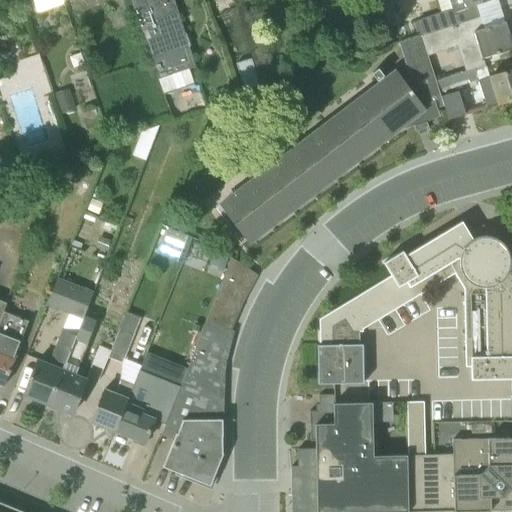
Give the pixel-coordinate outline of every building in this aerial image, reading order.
[(196,67),(173,0),(131,0),(158,80),(196,67)] [(492,0),(449,0),(452,10),(417,22),(421,36),(458,24),(480,17),(476,5),(492,0)] [(458,24),(421,36),(428,57),(457,48),(458,50),(465,48),(469,62),(481,59),(511,49),(511,44),(505,22),(473,32),(473,33),(462,37),(458,24)] [(444,106),(441,97),(428,57),(421,36),(398,43),(405,64),(384,80),(388,85),(224,210),(249,243),(425,109),(430,105),(433,110),(444,106)] [(259,86),(251,60),(236,64),(244,91),(259,86)] [(511,99),(511,70),(478,82),(486,107),(498,103),(498,104),(511,99)] [(458,92),(441,97),(444,106),(448,120),(465,115),(458,92)] [(511,267),(510,267),(510,264),(510,262),(510,259),(510,257),(509,254),(508,252),(507,250),(509,249),(507,246),(506,244),(504,242),(502,240),(499,239),(497,237),(496,239),(494,238),(491,237),(488,237),(486,237),(483,237),(480,237),(478,238),(475,238),(473,240),(462,222),(405,256),(403,252),(383,263),(391,276),(319,320),(320,345),(317,346),(318,385),(364,384),(363,345),(359,345),(359,332),(363,332),(363,329),(454,274),(464,290),(466,367),(471,367),(471,380),(511,378),(511,267)] [(160,254),(185,261),(192,233),(168,227),(160,254)] [(221,454),(220,419),(220,405),(221,367),(230,330),(231,331),(243,303),(258,276),(231,258),(161,435),(175,441),(165,466),(177,471),(177,470),(198,479),(200,472),(211,477),(221,454)] [(81,319),(93,292),(57,278),(47,305),(81,319)] [(79,329),(76,337),(55,387),(49,404),(73,414),(87,380),(75,375),(88,342),(96,321),(84,317),(82,320),(79,329)] [(0,328),(0,384),(4,386),(23,338),(0,328)] [(120,329),(111,350),(108,358),(122,363),(134,334),(120,329)] [(55,387),(76,337),(63,331),(50,365),(38,360),(24,394),(49,404),(55,387)] [(108,358),(111,350),(99,346),(91,365),(103,370),(108,358)] [(146,353),(134,384),(115,431),(145,443),(155,419),(143,414),(165,361),(146,353)] [(115,431),(134,384),(121,379),(115,394),(105,390),(92,422),(95,423),(96,426),(102,428),(105,427),(115,431)] [(297,449),(298,467),(298,468),(322,467),(322,463),(341,463),(341,477),(356,477),(356,458),(373,457),(374,457),(372,403),(334,404),(334,395),(319,395),(319,412),(310,412),(310,441),(315,441),(316,449),(297,449)] [(424,402),(407,403),(408,456),(425,455),(424,402)] [(511,438),(452,440),(453,456),(430,456),(430,466),(411,467),(412,511),(443,511),(442,476),(453,476),(453,511),(457,511),(511,510),(511,438)] [(407,511),(407,456),(374,457),(373,457),(356,458),(356,477),(341,477),(341,463),(322,463),(322,467),(298,468),(298,467),(291,467),(291,511),(407,511)] [(0,511),(24,511),(0,502),(0,511)]
